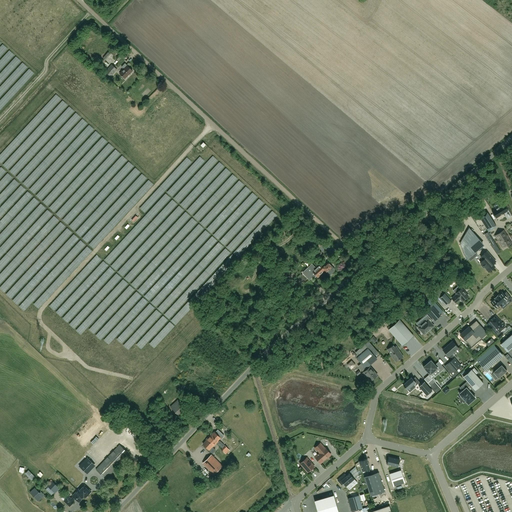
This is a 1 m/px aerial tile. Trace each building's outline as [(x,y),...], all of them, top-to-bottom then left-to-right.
[(125,78),(132,71),(127,65),(125,63),(122,67),(124,69),(119,73),(125,78)] [(110,76),(117,69),(112,65),(105,72),(110,76)] [(493,211),(492,211),(492,212),(493,211),(496,217),(496,218),(497,218),(497,217),(499,219),(498,220),(499,220),(505,216),(504,216),(503,214),(506,212),(508,211),(507,211),(503,205),(504,204),(502,205),(493,211)] [(488,232),(496,227),(486,211),(479,216),(488,232)] [(482,245),(469,229),(461,243),(467,258),(482,245)] [(502,248),(511,243),(504,230),(495,236),(502,248)] [(313,260),(322,252),(318,248),(309,256),(313,260)] [(495,261),(487,251),(481,257),(483,260),(480,262),(482,264),(481,264),(484,268),(484,267),(489,272),(495,267),(492,264),(495,261)] [(320,269),(323,272),(325,271),(329,275),(334,270),(334,269),(328,263),(325,265),(324,264),(322,267),(320,264),(317,267),(319,269),(320,269)] [(319,269),(317,267),(315,268),(312,264),(303,272),(307,278),(310,275),(310,274),(313,272),(318,277),(323,272),(320,269),(319,269)] [(452,298),(456,303),(459,300),(458,300),(460,298),(462,301),(468,296),(462,288),(455,293),(456,294),(452,298)] [(439,290),(435,293),(439,298),(446,305),(451,301),(444,293),(443,294),(439,290)] [(495,298),(491,302),(492,303),(492,304),(494,307),(495,307),(496,308),(500,305),(501,306),(500,306),(501,307),(502,307),(503,308),(511,300),(511,299),(511,298),(506,292),(503,294),(502,292),(498,296),(497,295),(494,298),(495,298)] [(425,309),(435,321),(441,315),(440,314),(443,311),(430,298),(424,303),(427,307),(425,309)] [(434,326),(430,322),(432,320),(427,314),(423,317),(426,320),(418,328),(420,330),(419,331),(422,334),(423,333),(424,334),(434,326)] [(490,321),(487,324),(496,335),(499,333),(499,334),(500,333),(499,332),(505,327),(504,326),(505,325),(503,322),(502,323),(496,316),(490,321)] [(388,330),(402,345),(413,335),(400,320),(388,330)] [(469,327),(460,334),(465,340),(471,347),(481,339),(487,333),(479,324),(476,321),(469,327)] [(511,334),(501,344),(507,352),(511,347),(511,334)] [(494,341),(491,338),(486,343),(488,346),(494,341)] [(447,346),(443,350),(448,356),(449,356),(451,358),(453,356),(451,354),(458,348),(452,341),(449,345),(447,347),(447,346)] [(396,362),(403,357),(396,346),(394,347),(393,345),(387,349),(396,362)] [(361,363),(365,368),(366,369),(363,373),(365,376),(366,376),(371,381),(377,375),(368,365),(376,358),(368,348),(356,358),(361,363)] [(500,358),(493,351),(479,363),(486,371),(500,358)] [(453,359),(447,364),(451,368),(448,371),(453,377),(463,369),(454,358),(453,359)] [(434,375),(432,372),(437,368),(437,367),(437,368),(431,361),(431,360),(430,360),(423,367),(430,374),(429,374),(430,375),(430,374),(432,377),(434,375)] [(507,370),(502,365),(494,372),(498,377),(507,370)] [(475,390),(483,383),(471,370),(463,377),(475,390)] [(403,384),(403,385),(407,390),(407,389),(416,382),(417,384),(420,382),(415,377),(413,379),(411,377),(403,385),(403,384)] [(432,390),(424,382),(424,381),(419,386),(426,395),(427,395),(432,390)] [(440,388),(435,382),(435,381),(434,382),(435,382),(431,385),(430,385),(430,386),(436,392),(436,393),(436,392),(440,389),(441,389),(441,388),(440,388)] [(467,388),(466,388),(460,393),(459,394),(460,394),(461,395),(458,397),(463,403),(466,401),(468,403),(468,404),(469,404),(469,403),(475,398),(475,397),(466,388),(467,388)] [(177,414),(184,407),(178,400),(170,407),(177,414)] [(209,436),(208,438),(203,444),(209,450),(211,447),(212,447),(216,443),(216,442),(220,438),(214,432),(210,437),(209,436)] [(325,448),(320,443),(314,448),(319,453),(319,454),(318,453),(318,454),(315,457),(320,463),(331,454),(325,448)] [(96,469),(106,478),(106,479),(129,454),(119,445),(96,469)] [(225,445),(221,449),(226,454),(229,450),(225,445)] [(214,474),(221,466),(211,455),(203,463),(214,474)] [(400,459),(388,456),(387,464),(398,467),(400,459)] [(79,466),(86,473),(94,464),(87,458),(79,466)] [(314,467),(307,458),(300,464),(308,472),(314,467)] [(370,469),(367,459),(359,461),(362,471),(370,469)] [(405,482),(401,470),(389,474),(393,486),(405,482)] [(384,491),(378,472),(364,477),(370,496),(384,491)] [(337,480),(341,485),(343,483),(346,486),(354,479),(349,473),(346,476),(345,475),(345,474),(344,474),(342,476),(337,480)] [(84,497),(85,498),(88,494),(89,494),(90,493),(90,492),(91,491),(85,485),(79,491),(79,492),(84,497)] [(79,492),(79,491),(78,490),(72,496),(73,496),(71,499),(68,496),(64,501),(69,506),(74,501),(73,500),(75,498),(79,502),(84,497),(79,492)] [(338,511),(333,495),(314,500),(317,511),(338,511)] [(359,495),(348,499),(351,510),(362,507),(359,495)]
